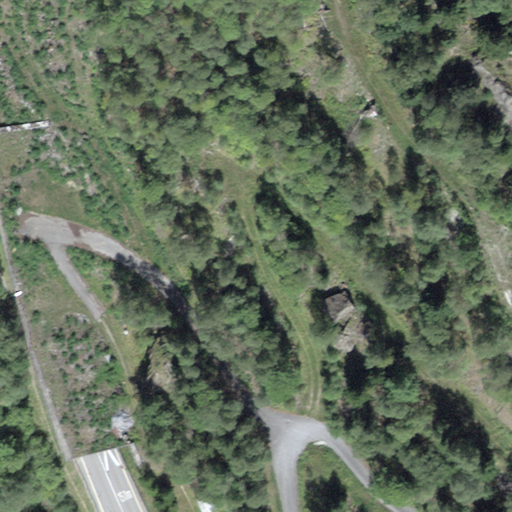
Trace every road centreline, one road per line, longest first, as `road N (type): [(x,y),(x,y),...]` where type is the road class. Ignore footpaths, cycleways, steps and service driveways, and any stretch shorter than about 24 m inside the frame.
road 1 (secondary): [(122,511),(46,276),(7,0)]
road 2 (track): [(405,511),(336,442),(311,432),(285,450),(289,511)]
